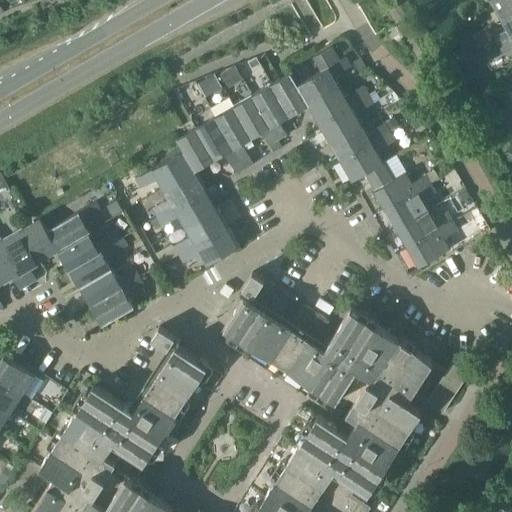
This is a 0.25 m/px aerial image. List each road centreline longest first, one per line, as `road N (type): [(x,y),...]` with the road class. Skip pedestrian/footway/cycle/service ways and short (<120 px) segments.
road 1 (residential): [(249,347),(177,463),(235,496),(311,386)]
road 2 (tertiary): [(0,121),(209,0)]
road 3 (residential): [(0,324),(19,313),(66,346),(104,346),(178,298)]
road 4 (tertiary): [(163,0),(0,94)]
road 5 (residential): [(451,324),(304,227)]
road 6 (residential): [(178,298),(304,227)]
